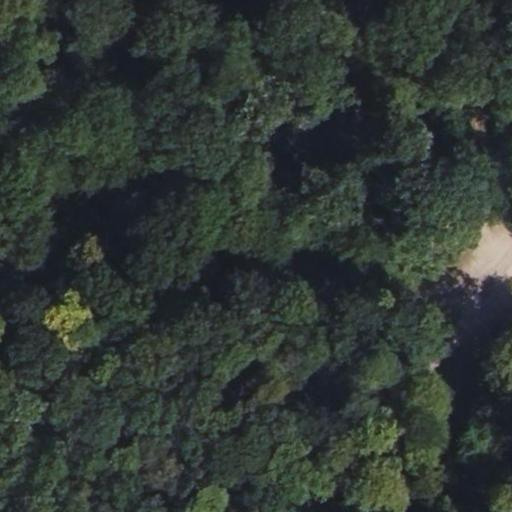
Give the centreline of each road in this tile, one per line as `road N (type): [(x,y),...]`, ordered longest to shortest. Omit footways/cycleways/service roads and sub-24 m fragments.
road 1 (track): [(0,270),(490,283)]
road 2 (unknown): [(490,283),(313,511)]
road 3 (unknown): [(490,283),(484,0)]
road 4 (unknown): [(420,511),(490,283)]
